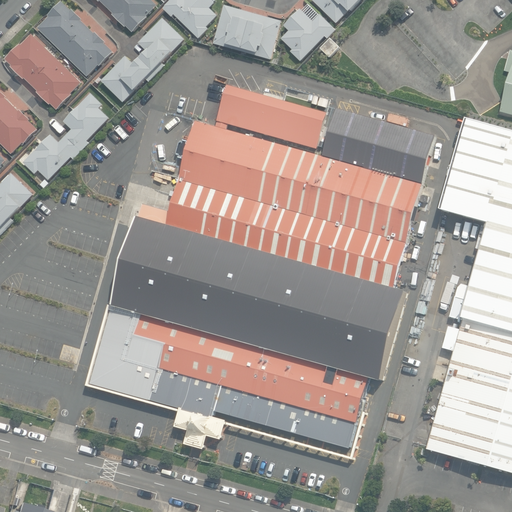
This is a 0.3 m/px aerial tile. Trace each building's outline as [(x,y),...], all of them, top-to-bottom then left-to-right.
[(97,0),(100,2),(101,1),(114,13),(113,15),(126,28),(127,27),(134,33),(149,17),(148,16),(158,5),(152,0),(97,0)] [(171,0),(164,8),(165,10),(172,17),(175,14),(200,39),(210,29),(208,27),(218,16),(210,8),(217,1),(215,0),(171,0)] [(313,0),(337,23),(349,11),(351,12),(362,0),(313,0)] [(51,17),(39,28),(88,76),(99,65),(101,66),(115,52),(106,43),(107,42),(96,32),(95,33),(82,20),(83,19),(73,9),(71,10),(63,2),(49,15),(51,17)] [(283,21),(225,5),(214,44),(272,60),(283,21)] [(329,39),(337,30),(321,14),(314,21),(301,9),(285,26),(290,31),(282,39),(293,50),(291,51),(302,61),(326,36),(329,39)] [(149,33),(139,43),(148,51),(135,64),(127,56),(102,81),(124,103),(148,79),(150,82),(151,81),(166,66),(163,63),(186,40),(164,18),(149,33)] [(82,83),(33,35),(22,46),(21,45),(7,59),(13,65),(11,67),(25,79),(26,78),(39,91),(38,92),(51,105),(52,104),(58,110),(73,95),(72,93),(82,83)] [(341,47),(332,38),(321,49),(331,58),(341,47)] [(511,50),(505,71),(511,73),(501,112),(511,114),(511,50)] [(329,113),(229,85),(218,121),(230,124),(319,149),(329,113)] [(0,141),(12,154),(23,142),(24,144),(38,129),(29,121),(30,120),(20,109),(19,111),(6,98),(7,97),(0,89),(0,141)] [(92,93),(64,122),(71,129),(60,141),(52,133),(24,163),(36,175),(40,171),(50,181),(72,157),(75,160),(91,143),(88,141),(110,118),(101,109),(103,107),(102,107),(104,104),(92,93)] [(324,155),(425,183),(438,136),(337,108),(324,155)] [(492,224),(429,450),(511,472),(511,130),(469,119),(446,211),(492,224)] [(186,159),(171,212),(168,225),(396,288),(414,221),(418,222),(422,208),(419,207),(425,183),(324,155),(228,129),(217,126),(197,120),(191,142),(184,140),(184,143),(181,142),(178,155),(181,155),(180,158),(186,159)] [(4,183),(0,186),(0,236),(15,222),(12,219),(35,195),(13,173),(11,176),(10,175),(3,182),(4,183)] [(139,217),(114,306),(371,378),(383,381),(408,292),(396,288),(168,225),(171,212),(144,204),(141,217),(139,217)] [(114,306),(111,305),(88,386),(181,412),(178,425),(177,427),(191,431),(187,444),(205,449),(209,436),(223,440),(223,438),(227,423),(355,459),(368,412),(365,412),(369,397),(366,397),(371,378),(114,306)] [(52,511),(51,511),(49,510),(46,509),(44,510),(42,510),(42,505),(35,503),(34,507),(20,502),(17,511),(12,510),(11,511),(52,511)]
